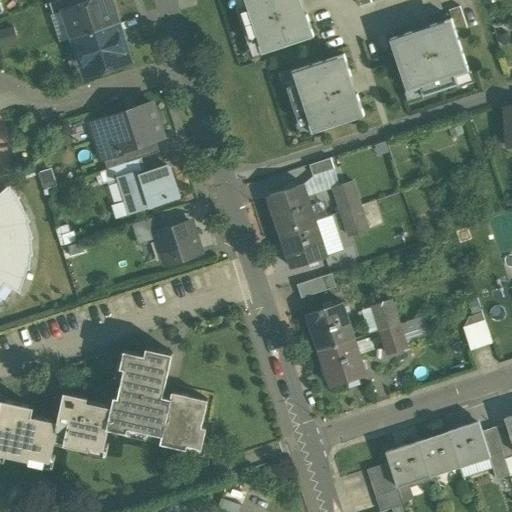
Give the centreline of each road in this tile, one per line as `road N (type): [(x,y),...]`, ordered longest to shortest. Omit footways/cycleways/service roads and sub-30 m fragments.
road 1 (tertiary): [(186,65),(308,440)]
road 2 (residential): [(308,440),(511,374)]
road 3 (residential): [(186,65),(36,112),(28,91)]
